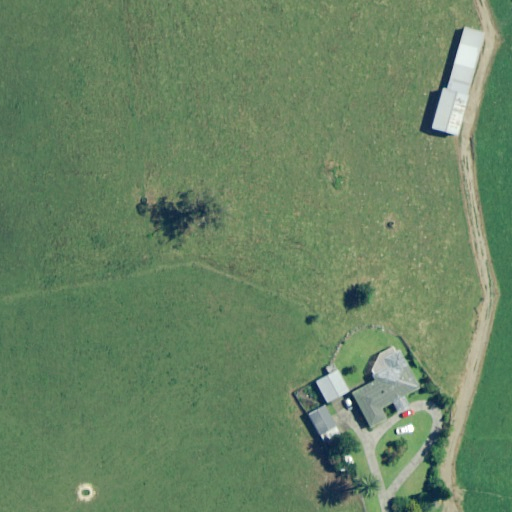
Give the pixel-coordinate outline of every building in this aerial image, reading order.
[(461,116),(462,113),(464,105),(465,102),(467,96),(467,95),(484,34),(464,28),(447,91),(441,89),(430,129),(443,132),(456,136),(461,116)] [(417,388),(398,351),(382,359),(386,367),(371,375),(375,383),(351,395),(369,428),(385,419),(379,408),(391,403),(396,413),(407,407),(401,397),(417,388)] [(325,368),(328,375),(315,382),(325,403),(347,391),(336,371),(333,364),(325,368)] [(339,435),(324,407),(308,416),(323,444),(339,435)] [(339,456),(334,463),(338,472),(348,473),(353,465),(349,457),(339,456)]
